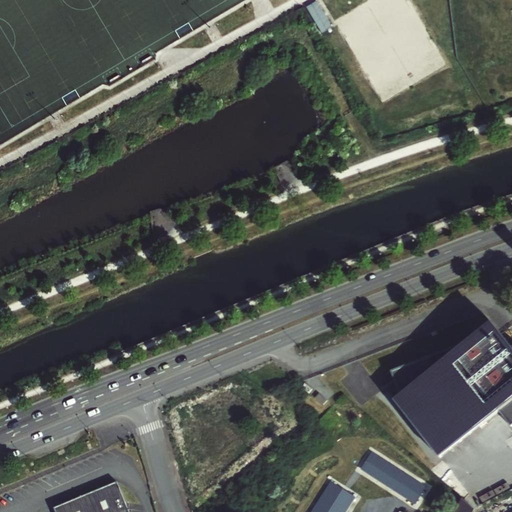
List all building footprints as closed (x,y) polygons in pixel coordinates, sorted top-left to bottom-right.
[(322,32),(334,26),(319,0),(318,0),(308,6),(322,32)] [(391,372),(394,380),(383,388),(439,458),(498,411),(510,426),(511,425),(511,349),(490,322),(464,343),(431,356),(428,353),(416,362),(391,372)] [(232,385),(182,402),(187,417),(171,423),(177,440),(274,406),(267,384),(236,395),(232,385)] [(328,409),(332,404),(319,393),(315,398),(328,409)] [(202,437),(182,458),(192,467),(202,456),(210,464),(236,436),(222,424),(206,441),(202,437)] [(256,436),(223,465),(202,482),(212,492),(265,447),(256,436)] [(425,488),(372,454),(362,469),(415,503),(425,488)] [(346,511),(355,498),(331,482),(311,511),(346,511)] [(54,511),(128,511),(117,483),(53,509),(54,511)] [(474,511),(475,510),(462,499),(453,511),(474,511)]
